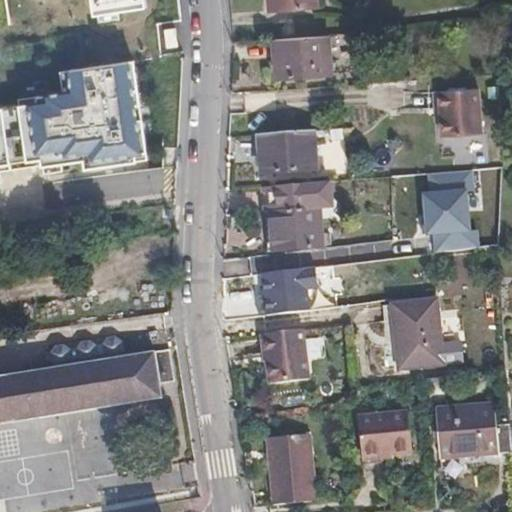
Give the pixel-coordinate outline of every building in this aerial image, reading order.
[(81,0),(84,9),(135,1),(134,0),(81,0)] [(318,5),(317,0),(267,0),(269,9),(318,5)] [(331,69),(328,33),(272,37),(275,73),(331,69)] [(0,170),(35,165),(38,174),(144,161),(137,62),(59,74),(61,95),(0,103),(0,170)] [(481,130),(478,86),(438,88),(442,134),(481,130)] [(315,168),(312,129),(257,133),(261,172),(315,168)] [(474,174),(422,177),(427,250),(479,246),(474,174)] [(331,206),(331,180),(263,186),(264,211),(269,211),(319,207),(331,206)] [(321,247),(319,207),(269,211),(271,250),(321,247)] [(313,261),(257,265),(260,304),(317,300),(313,261)] [(445,363),(438,298),(394,303),(401,367),(445,363)] [(312,374),(308,325),(268,329),(274,379),(312,374)] [(0,421),(162,395),(154,351),(0,376),(0,421)] [(511,450),(511,423),(498,423),(497,402),(440,406),(444,456),(511,450)] [(416,448),(412,409),(362,414),(366,458),(397,455),(397,450),(416,448)] [(319,498),(311,432),(269,436),(275,503),(319,498)]
